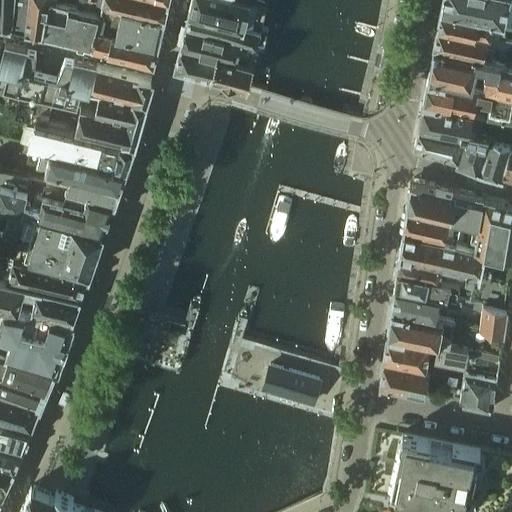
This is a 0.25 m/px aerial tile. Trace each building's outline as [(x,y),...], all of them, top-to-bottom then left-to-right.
[(0,0),(0,22),(10,25),(13,0),(0,0)] [(25,29),(29,0),(13,0),(10,25),(25,29)] [(55,3),(56,3),(56,0),(29,0),(25,29),(44,34),(49,4),(52,5),(52,3),(54,4),(55,3)] [(80,0),(81,2),(89,4),(90,0),(101,0),(103,0),(164,16),(167,0),(80,0)] [(158,42),(164,16),(103,0),(97,24),(96,27),(112,31),(158,42)] [(260,27),(267,1),(262,0),(191,0),(189,9),(260,27)] [(511,0),(442,0),(441,6),(495,18),(503,21),(502,22),(505,22),(505,21),(511,22),(511,0)] [(49,4),(44,34),(71,41),(91,46),(96,27),(97,24),(99,14),(91,12),(79,9),(56,3),(55,3),(54,4),(52,3),(52,5),(49,4)] [(491,35),(495,18),(441,6),(438,25),(491,36),(491,35)] [(260,27),(189,9),(186,24),(257,43),(264,45),(267,29),(260,27)] [(240,47),(254,51),(257,43),(186,24),(181,45),(217,54),(233,58),(237,59),(240,47)] [(511,44),(511,39),(491,35),(491,36),(438,25),(433,46),(492,59),(494,46),(507,49),(508,44),(511,44)] [(108,50),(112,31),(96,27),(91,46),(108,50)] [(153,62),(158,42),(112,31),(108,50),(153,62)] [(24,60),(28,45),(5,39),(0,37),(0,82),(2,83),(2,81),(18,86),(22,73),(26,76),(29,67),(30,62),(24,60)] [(35,68),(37,48),(37,47),(28,45),(24,60),(30,62),(29,67),(26,76),(22,73),(18,86),(64,98),(65,96),(78,100),(82,83),(91,85),(97,62),(74,56),(73,57),(65,55),(58,74),(35,68)] [(210,75),(217,54),(181,45),(177,63),(179,67),(210,75)] [(511,63),(492,59),(433,46),(428,74),(473,84),(477,68),(485,69),(485,71),(487,71),(483,86),(511,93),(511,63)] [(217,54),(210,75),(227,80),(247,85),(254,63),(237,59),(233,58),(217,54)] [(118,92),(125,69),(97,62),(91,85),(101,88),(118,92)] [(145,100),(152,76),(125,69),(118,92),(145,100)] [(491,99),(488,112),(511,116),(511,93),(483,86),(473,84),(428,74),(423,101),(474,110),(477,97),(491,99)] [(10,86),(7,101),(17,103),(15,112),(36,116),(30,141),(51,147),(125,166),(134,141),(102,133),(75,125),(49,119),(54,96),(20,88),(10,86)] [(140,119),(145,100),(118,92),(101,88),(96,104),(96,107),(140,119)] [(484,129),(488,112),(474,110),(423,101),(419,125),(464,133),(458,155),(457,159),(479,167),(488,170),(492,153),(507,158),(511,142),(502,139),(503,134),(484,129)] [(134,141),(140,119),(96,107),(96,104),(94,104),(93,106),(86,105),(87,104),(81,102),(75,125),(102,133),(134,141)] [(464,133),(419,125),(415,142),(458,155),(464,133)] [(511,176),(511,140),(511,142),(507,158),(503,174),(511,176)] [(30,141),(25,159),(46,164),(72,171),(69,182),(68,184),(115,197),(125,166),(51,147),(30,141)] [(503,174),(507,158),(492,153),(488,170),(503,174)] [(103,230),(115,197),(68,184),(69,182),(0,166),(0,202),(12,205),(43,213),(103,230)] [(453,202),(456,189),(435,184),(436,183),(413,178),(410,181),(408,192),(453,202)] [(474,245),(484,195),(456,189),(453,202),(450,215),(462,217),(456,241),(474,245)] [(450,215),(453,202),(408,192),(407,203),(450,215)] [(511,254),(511,201),(484,195),(474,245),(486,248),(511,254)] [(0,229),(5,231),(14,233),(9,248),(29,254),(88,271),(103,230),(43,213),(12,205),(0,202),(0,229)] [(445,238),(450,215),(407,203),(403,228),(445,238)] [(474,245),(456,241),(445,238),(403,228),(399,253),(444,263),(444,264),(465,269),(461,284),(472,287),(470,299),(483,301),(507,305),(510,279),(481,272),(486,248),(474,245)] [(399,253),(397,268),(442,277),(460,281),(462,282),(465,269),(444,264),(444,263),(399,253)] [(80,292),(87,274),(13,254),(7,275),(80,292)] [(397,268),(395,282),(441,293),(457,296),(459,296),(461,284),(462,282),(460,281),(442,277),(397,268)] [(80,292),(7,275),(0,273),(0,301),(31,310),(32,306),(53,311),(53,310),(72,315),(80,292)] [(459,296),(457,296),(441,293),(395,282),(392,305),(410,309),(410,312),(437,317),(440,303),(461,307),(462,304),(463,297),(459,296)] [(463,297),(462,304),(482,308),(479,326),(503,331),(505,318),(507,305),(483,301),(470,299),(463,297)] [(0,346),(55,365),(72,315),(53,310),(53,311),(32,306),(31,310),(0,301),(0,346)] [(384,358),(384,359),(427,367),(431,341),(438,342),(436,357),(465,363),(467,353),(483,356),(497,359),(499,353),(484,350),(450,344),(452,334),(454,320),(444,319),(437,317),(410,312),(410,309),(392,305),(388,332),(384,358)] [(177,331),(168,329),(166,337),(175,339),(177,331)] [(0,368),(47,385),(54,367),(55,365),(0,346),(0,368)] [(431,368),(427,367),(384,359),(381,384),(426,392),(429,375),(431,368)] [(313,401),(320,378),(270,363),(263,387),(313,401)] [(0,388),(40,403),(47,385),(0,368),(0,388)] [(493,407),(497,378),(464,371),(460,400),(493,407)] [(0,419),(6,421),(8,416),(32,424),(40,403),(0,388),(0,419)] [(0,419),(0,439),(23,445),(31,427),(32,424),(8,416),(6,421),(0,419)] [(511,511),(511,453),(403,431),(390,494),(401,496),(453,506),(485,511),(511,511)] [(0,461),(14,466),(23,447),(23,445),(0,439),(0,461)] [(0,493),(1,494),(14,467),(14,466),(0,461),(0,493)] [(100,511),(72,502),(74,497),(56,489),(55,494),(32,485),(20,511),(100,511)] [(451,511),(453,506),(401,496),(400,498),(399,497),(396,511),(451,511)]
